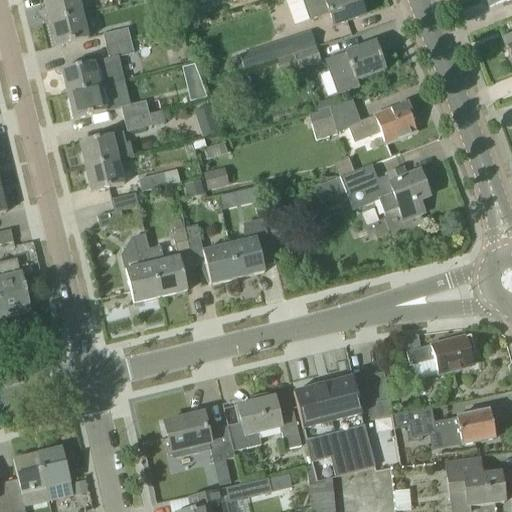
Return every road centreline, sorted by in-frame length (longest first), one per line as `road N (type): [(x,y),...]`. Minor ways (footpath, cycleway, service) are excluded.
road 1 (residential): [(81,376),(0,43)]
road 2 (residential): [(81,376),(389,307)]
road 3 (tertiary): [(415,0),(488,194)]
road 4 (residential): [(114,511),(81,376)]
